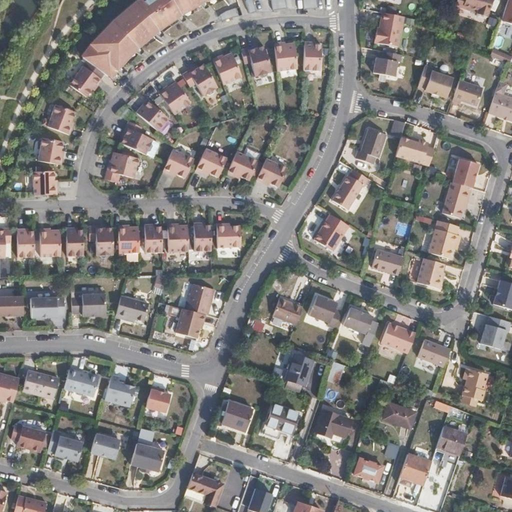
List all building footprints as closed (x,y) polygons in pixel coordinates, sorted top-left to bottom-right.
[(138,0),(113,21),(93,43),(81,56),(88,61),(104,73),(107,75),(132,49),(159,24),(200,0),(138,0)] [(251,0),(246,0),(250,13),(255,11),(251,0)] [(269,0),(271,10),(274,9),(285,7),(284,0),(269,0)] [(301,0),(302,8),(304,8),(316,8),(315,0),(301,0)] [(476,11),(487,14),(491,0),(462,0),(462,2),(477,7),(476,11)] [(511,0),(507,0),(502,17),(511,20),(511,0)] [(235,7),(218,14),(221,22),(238,14),(235,7)] [(397,47),(402,17),(381,13),(378,28),(377,34),(375,33),(373,43),(397,47)] [(285,41),(273,42),(276,70),(296,68),(293,42),(285,43),(285,41)] [(303,41),(302,69),(319,70),(319,44),(314,44),(314,41),(303,41)] [(256,44),(240,49),(244,62),(250,61),(254,75),(270,71),(263,45),(257,47),(256,44)] [(492,48),(489,55),(501,59),(503,52),(492,48)] [(222,54),(211,58),(222,84),(241,76),(230,52),(222,55),(222,54)] [(400,63),(401,56),(383,52),(382,60),(376,59),(373,74),(394,78),(397,63),(400,63)] [(84,66),(83,65),(69,84),(86,97),(93,88),(94,90),(102,79),(100,78),(104,73),(88,61),(84,66)] [(196,65),(181,73),(189,86),(195,82),(202,95),(217,86),(203,64),(197,67),(196,65)] [(432,69),(424,66),(417,87),(424,90),(424,91),(446,98),(452,79),(431,72),(432,69)] [(259,77),(264,100),(272,98),(267,75),(259,77)] [(166,84),(157,90),(174,114),(190,102),(175,81),(167,85),(166,84)] [(482,88),(459,81),(452,101),(460,104),(461,101),(476,106),(482,88)] [(511,98),(495,93),(488,113),(511,121),(511,98)] [(143,102),(135,111),(157,129),(167,117),(148,100),(144,104),(143,102)] [(56,104),(48,125),(70,134),(74,121),(72,120),(76,111),(56,104)] [(123,136),(121,142),(145,153),(152,138),(139,132),(141,126),(128,120),(121,135),(123,136)] [(382,159),(386,134),(368,131),(364,155),(361,155),(359,162),(377,165),(379,158),(382,159)] [(43,136),(38,159),(61,164),(64,150),(61,150),(63,140),(43,136)] [(410,141),(400,139),(395,157),(429,166),(433,149),(426,148),(427,144),(417,141),(417,143),(410,141)] [(205,147),(195,169),(207,175),(208,172),(217,177),(226,158),(205,147)] [(166,163),(162,170),(174,175),(175,173),(184,178),(193,158),(172,149),(166,163)] [(133,177),(138,158),(113,151),(111,159),(109,159),(107,169),(133,177)] [(235,151),(225,173),(238,178),(239,176),(248,180),(256,162),(235,151)] [(265,159),(255,180),(267,185),(268,183),(277,187),(286,168),(265,159)] [(452,183),(471,189),(478,165),(459,159),(452,183)] [(34,170),(34,193),(57,193),(57,179),(55,179),(54,170),(34,170)] [(368,180),(353,171),(349,177),(348,176),(332,202),(348,211),(363,186),(364,187),(368,180)] [(467,204),(471,189),(452,183),(450,183),(441,214),(460,219),(462,209),(464,203),(467,204)] [(348,227),(330,214),(313,240),(332,252),(348,227)] [(194,250),(210,249),(209,224),(204,224),(204,221),(193,222),(194,250)] [(167,250),(187,250),(187,224),(178,224),(178,222),(167,222),(167,250)] [(229,224),(229,222),(216,222),(216,246),(240,245),(239,224),(229,224)] [(456,236),(459,227),(437,222),(428,253),(449,259),(452,249),(453,244),(458,245),(461,237),(456,236)] [(119,251),(139,251),(138,225),(129,225),(129,223),(118,223),(119,251)] [(144,251),(162,250),(161,225),(155,225),(155,223),(144,223),(144,251)] [(400,223),(396,231),(404,235),(408,227),(400,223)] [(95,253),(112,253),(112,226),(105,226),(105,224),(89,224),(88,239),(95,239),(95,253)] [(11,241),(10,227),(0,226),(0,255),(4,256),(4,241),(11,241)] [(83,254),(82,229),(76,228),(77,226),(66,226),(66,254),(83,254)] [(34,255),(33,230),(28,230),(28,227),(17,227),(17,255),(34,255)] [(60,254),(60,228),(51,228),(51,227),(39,227),(40,254),(60,254)] [(371,268),(398,276),(403,258),(376,250),(371,268)] [(440,278),(443,265),(423,259),(417,283),(439,290),(442,279),(440,278)] [(154,294),(162,294),(164,270),(155,270),(154,294)] [(511,310),(511,284),(499,281),(492,305),(511,310)] [(205,314),(207,315),(209,307),(208,307),(213,289),(193,283),(186,309),(205,314)] [(70,296),(70,311),(81,311),(81,314),(104,313),(103,292),(80,293),(80,296),(70,296)] [(120,294),(114,314),(126,317),(127,315),(134,317),(143,319),(148,302),(120,294)] [(0,313),(21,313),(20,295),(0,295),(0,313)] [(55,313),(62,313),(62,295),(28,296),(29,316),(55,315),(55,313)] [(327,326),(335,329),(341,312),(334,310),(336,304),(316,296),(308,315),(328,323),(327,326)] [(272,316),(295,324),(302,308),(279,299),(272,316)] [(163,312),(177,315),(178,308),(165,305),(163,312)] [(186,309),(182,308),(175,331),(196,338),(199,328),(200,322),(203,323),(205,314),(186,309)] [(365,337),(371,340),(377,326),(370,323),(372,318),(349,309),(343,326),(366,334),(365,337)] [(507,331),(510,323),(489,317),(486,326),(485,325),(479,344),(500,350),(505,331),(507,331)] [(380,343),(407,354),(414,336),(406,333),(406,331),(388,324),(380,343)] [(417,357),(443,367),(449,350),(424,340),(417,357)] [(284,379),(303,385),(312,361),(293,355),(284,379)] [(465,391),(478,396),(482,397),(485,387),(484,386),(488,370),(467,364),(464,375),(467,376),(463,391),(465,391)] [(98,375),(68,367),(63,387),(93,395),(98,375)] [(57,376),(34,370),(32,375),(25,374),(21,388),(52,397),(57,376)] [(12,400),(18,378),(0,372),(0,400),(3,401),(4,399),(12,400)] [(119,375),(111,373),(105,393),(131,400),(135,385),(118,380),(119,375)] [(159,386),(151,384),(145,406),(165,411),(170,393),(158,390),(159,386)] [(476,403),(478,396),(465,391),(462,399),(476,403)] [(221,424),(244,432),(252,410),(228,402),(221,424)] [(382,418),(409,427),(413,412),(388,402),(382,418)] [(265,429),(280,434),(282,430),(290,433),(297,414),(273,406),(265,429)] [(315,433),(328,437),(330,433),(343,437),(350,420),(323,411),(315,433)] [(39,451),(44,431),(14,423),(10,438),(17,439),(15,445),(39,451)] [(460,455),(466,435),(442,427),(436,447),(460,455)] [(52,430),(47,449),(54,451),(54,454),(77,460),(81,441),(59,435),(60,432),(52,430)] [(95,432),(90,451),(114,458),(119,439),(95,432)] [(136,442),(130,463),(157,470),(163,449),(136,442)] [(384,454),(394,458),(398,446),(388,442),(384,454)] [(431,460),(407,451),(397,480),(410,485),(413,478),(423,482),(431,460)] [(353,475),(375,482),(380,467),(358,459),(353,475)] [(191,473),(185,490),(206,497),(203,504),(213,508),(222,485),(191,473)] [(500,496),(511,499),(511,478),(505,477),(500,496)] [(266,511),(273,495),(256,489),(249,509),(256,511),(266,511)] [(18,495),(13,511),(43,511),(47,502),(18,495)] [(321,511),(313,509),(302,505),(295,503),(293,506),(275,500),(270,511),(321,511)]
